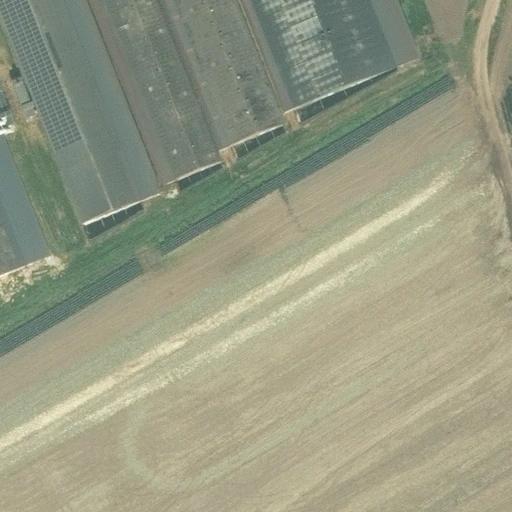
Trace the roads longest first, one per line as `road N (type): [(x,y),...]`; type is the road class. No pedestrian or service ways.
road 1 (track): [(0,314),(479,47)]
road 2 (track): [(511,168),(479,47),(490,0)]
